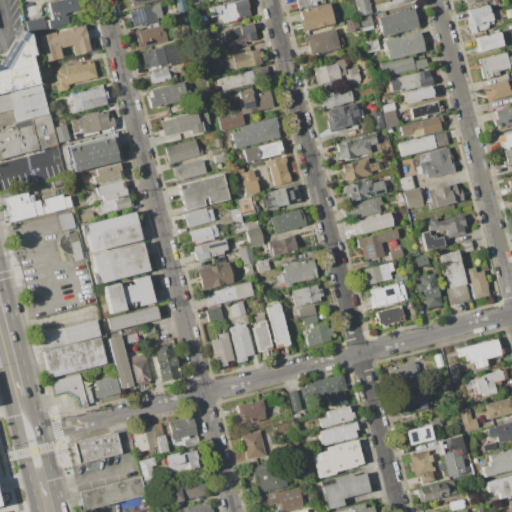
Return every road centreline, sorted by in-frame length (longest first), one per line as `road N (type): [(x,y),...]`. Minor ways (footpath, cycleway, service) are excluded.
road 1 (residential): [(103,0),(232,511)]
road 2 (residential): [(269,0),(398,511)]
road 3 (residential): [(41,433),(511,313)]
road 4 (residential): [(436,0),(511,304)]
